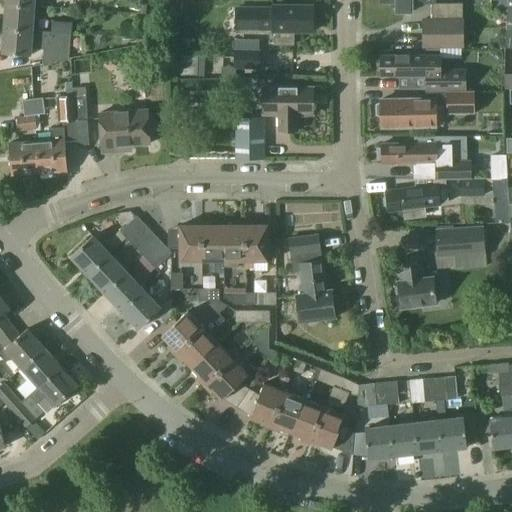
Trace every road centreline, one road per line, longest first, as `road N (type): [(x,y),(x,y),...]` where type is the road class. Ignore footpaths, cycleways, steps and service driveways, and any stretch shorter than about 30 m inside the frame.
road 1 (residential): [(511,492),(450,505),(357,499),(265,480),(192,438),(126,384)]
road 2 (residential): [(0,236),(148,182),(353,181)]
road 3 (residential): [(511,350),(384,356),(353,181)]
road 4 (residential): [(126,384),(0,238)]
road 5 (residential): [(353,181),(345,150),(343,0)]
road 6 (residential): [(0,480),(29,469),(126,384)]
